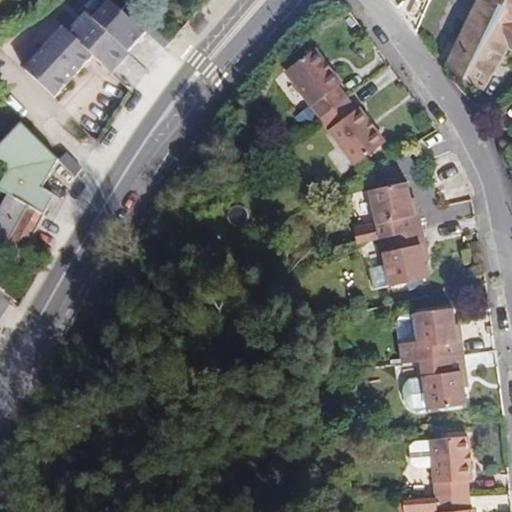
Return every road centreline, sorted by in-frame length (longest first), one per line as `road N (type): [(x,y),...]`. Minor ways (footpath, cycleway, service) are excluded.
road 1 (secondary): [(260,0),(165,115),(0,379)]
road 2 (residential): [(511,262),(488,161),(373,0)]
